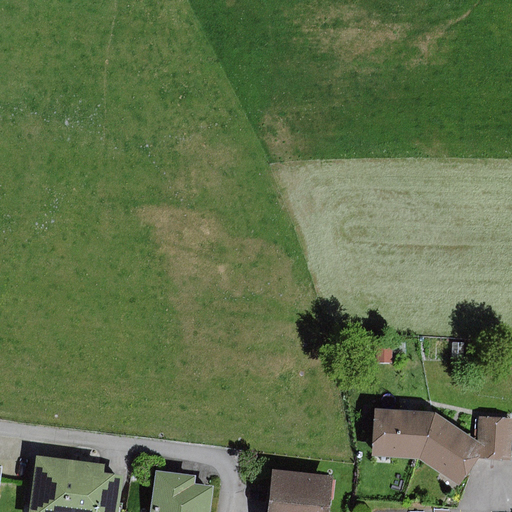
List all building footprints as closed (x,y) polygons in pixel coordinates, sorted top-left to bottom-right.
[(420,460),(436,414),(377,411),(372,456),(420,460)] [(436,414),(420,460),(460,487),(484,448),(436,414)] [(498,460),(499,418),(485,418),(484,448),(484,460),(498,460)] [(511,418),(499,418),(498,460),(511,460),(511,418)] [(105,465),(36,457),(29,511),(119,511),(124,476),(104,473),(105,465)] [(197,476),(157,471),(151,511),(211,511),(214,487),(196,485),(197,476)] [(329,511),(333,478),(273,471),(268,511),(329,511)]
